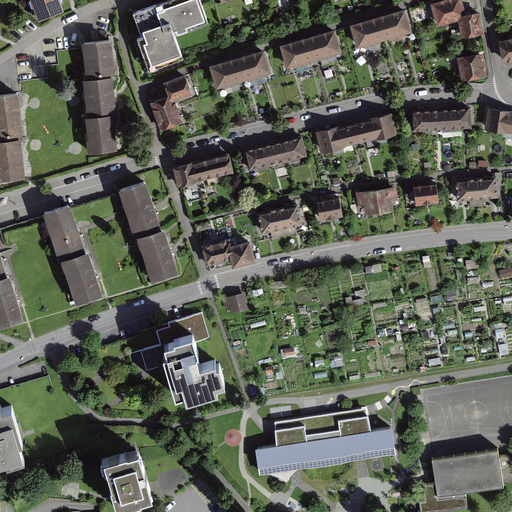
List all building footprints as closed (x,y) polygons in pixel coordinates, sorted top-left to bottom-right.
[(32,0),(41,23),(62,15),(56,0),(32,0)] [(198,0),(163,0),(130,11),(138,34),(131,36),(143,71),(180,58),(171,32),(205,21),(198,0)] [(449,22),(442,0),(439,0),(429,4),(436,26),(449,22)] [(456,0),(442,0),(449,22),(457,20),(456,18),(462,16),(461,14),(456,0)] [(476,0),(456,0),(461,14),(479,9),(476,0)] [(412,31),(404,8),(389,13),(397,36),(412,31)] [(484,30),(479,11),(462,16),(456,18),(457,20),(462,38),(484,30)] [(397,36),(389,13),(374,18),(382,41),(397,36)] [(382,41),(374,18),(359,23),(367,46),(382,41)] [(367,46),(359,23),(344,28),(352,51),(367,46)] [(342,55),(334,32),(319,36),(327,60),(342,55)] [(327,60),(319,36),(304,42),(311,65),(327,60)] [(311,65),(304,42),(289,47),(296,70),(311,65)] [(112,79),(114,79),(110,44),(85,48),(81,48),(86,82),(112,79)] [(296,70),(289,47),(274,52),(282,75),(296,70)] [(269,77),(261,54),(246,59),(254,82),(269,77)] [(483,76),(477,54),(457,59),(463,82),(483,76)] [(254,82),(246,59),(230,65),(238,87),(254,82)] [(238,87),(230,65),(216,69),(223,92),(238,87)] [(223,92),(216,69),(201,74),(209,97),(223,92)] [(114,113),(116,113),(112,79),(86,82),(83,83),(88,117),(114,113)] [(185,80),(163,88),(167,99),(171,107),(192,99),(185,80)] [(173,114),(167,99),(151,105),(156,120),(173,114)] [(0,138),(18,136),(21,136),(16,101),(0,103),(0,138)] [(465,109),(447,110),(448,130),(466,129),(465,109)] [(447,110),(428,111),(430,131),(448,130),(447,110)] [(511,115),(511,113),(496,110),(491,132),(508,135),(507,133),(511,115)] [(428,111),(409,112),(411,133),(430,131),(428,111)] [(364,121),(369,139),(385,135),(378,112),(363,116),(364,121)] [(90,152),(119,148),(114,113),(88,117),(85,118),(90,152)] [(173,114),(156,120),(161,134),(178,128),(173,114)] [(364,121),(348,125),(353,144),(369,139),(364,121)] [(333,130),(338,148),(353,144),(348,125),(333,130)] [(332,127),(319,130),(324,152),(338,148),(333,130),(332,127)] [(0,173),(20,170),(23,170),(18,136),(0,138),(0,173)] [(295,138),(277,143),(282,162),(300,158),(295,138)] [(277,143),(261,148),(266,166),(282,162),(277,143)] [(261,148),(246,152),(251,170),(266,166),(261,148)] [(225,154),(209,159),(215,178),(231,173),(225,154)] [(209,159),(195,163),(201,182),(215,178),(209,159)] [(195,163),(180,167),(186,187),(201,182),(195,163)] [(496,198),(494,177),(475,179),(477,199),(496,198)] [(162,227),(146,178),(119,187),(135,236),(137,236),(162,227)] [(477,199),(475,179),(458,181),(459,201),(477,199)] [(437,203),(434,181),(412,184),(415,205),(437,203)] [(370,191),(374,212),(388,210),(386,201),(392,200),(391,187),(370,191)] [(374,212),(370,191),(355,194),(358,207),(363,206),(365,214),(374,212)] [(341,217),(336,196),(316,202),(321,222),(341,217)] [(298,225),(292,205),(274,211),(279,230),(298,225)] [(85,250),(69,207),(42,217),(58,260),(85,250)] [(279,230),(274,211),(256,217),(261,235),(279,230)] [(164,226),(162,227),(137,236),(152,279),(179,270),(164,226)] [(222,263),(232,260),(228,248),(226,242),(217,244),(222,263)] [(254,260),(248,242),(228,248),(232,260),(234,266),(254,260)] [(222,263),(217,244),(208,247),(213,265),(222,263)] [(101,292),(85,250),(58,260),(74,302),(101,292)] [(0,320),(22,312),(7,270),(0,272),(0,320)] [(250,308),(245,291),(224,298),(228,308),(234,306),(236,312),(250,308)] [(210,337),(201,309),(164,321),(166,327),(155,330),(156,333),(92,353),(95,363),(126,353),(134,376),(152,371),(161,399),(168,397),(169,400),(173,398),(174,402),(192,396),(191,392),(198,389),(197,386),(213,381),(207,362),(199,365),(192,343),(210,337)] [(0,392),(0,405),(0,406),(7,403),(10,409),(56,390),(49,372),(0,392)] [(10,409),(7,403),(0,406),(0,405),(0,465),(23,456),(18,443),(23,441),(10,409)] [(298,416),(273,420),(276,443),(255,447),(259,473),(396,450),(391,424),(371,427),(367,405),(337,410),(340,427),(301,434),(298,416)] [(499,457),(498,448),(428,459),(432,483),(421,485),(424,503),(419,504),(420,511),(434,511),(469,507),(467,492),(505,486),(503,469),(511,468),(509,455),(499,457)] [(153,495),(139,450),(101,462),(115,507),(153,495)]
